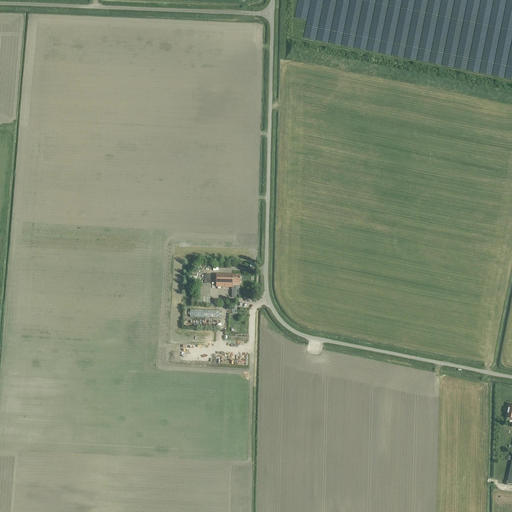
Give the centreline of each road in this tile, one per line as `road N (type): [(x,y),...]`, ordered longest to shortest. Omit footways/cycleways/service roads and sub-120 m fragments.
road 1 (unclassified): [(511,378),(301,335),(276,316),(265,282),(273,13)]
road 2 (unclassified): [(0,6),(273,13)]
